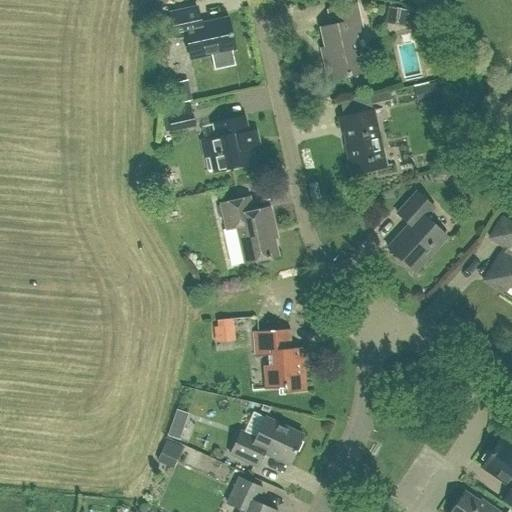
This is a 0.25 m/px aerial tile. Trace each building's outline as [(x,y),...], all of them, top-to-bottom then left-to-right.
[(329,80),(362,73),(354,35),(361,34),(355,5),(330,11),(333,26),(321,28),(328,59),(324,60),(329,80)] [(406,21),(408,10),(387,6),(386,18),(406,21)] [(190,58),(210,54),(213,70),(234,66),(231,50),(232,49),(229,36),(231,36),(227,19),(200,25),(196,8),(169,14),(175,38),(185,35),(190,58)] [(388,91),(367,95),(369,104),(390,100),(388,91)] [(189,104),(166,109),(168,117),(191,112),(189,104)] [(386,166),(373,110),(337,118),(343,146),(344,146),(351,174),(386,166)] [(171,133),(195,128),(191,112),(168,117),(162,119),(165,132),(170,131),(171,133)] [(208,172),(253,162),(243,117),(212,124),(215,138),(201,141),(208,172)] [(415,273),(447,238),(425,218),(434,209),(415,192),(396,213),(408,224),(387,247),(415,273)] [(251,212),(248,198),(221,204),(226,229),(236,227),(245,263),(277,256),(271,230),(274,229),(269,208),(251,212)] [(511,224),(502,218),(489,238),(504,248),(482,281),(511,299),(511,224)] [(233,319),(217,320),(218,340),(234,339),(233,319)] [(291,348),(290,329),(252,332),(253,356),(267,355),(269,389),(282,388),(283,393),(306,391),(303,347),(291,348)] [(288,465),(302,435),(264,417),(254,438),(240,431),(229,454),(256,467),(263,453),(288,465)] [(171,423),(167,436),(179,440),(183,427),(171,423)] [(511,506),(511,446),(500,439),(481,467),(511,487),(503,500),(511,506)] [(166,440),(159,453),(175,461),(182,447),(166,440)] [(277,511),(256,502),(262,488),(238,478),(227,503),(241,510),(239,511),(277,511)] [(497,511),(480,500),(478,502),(464,492),(450,511),(497,511)]
